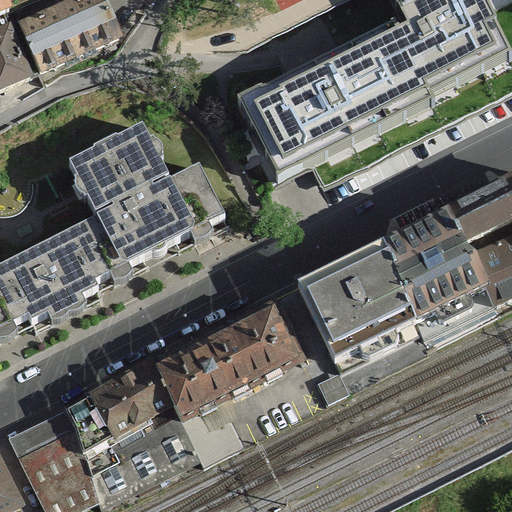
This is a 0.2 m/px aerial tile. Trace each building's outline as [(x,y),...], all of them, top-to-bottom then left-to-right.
[(0,0),(0,34),(15,28),(3,0),(0,0)] [(124,39),(107,0),(81,0),(20,26),(41,75),(124,39)] [(511,0),(390,0),(405,29),(239,109),(277,186),(311,169),(318,183),(511,89),(511,0)] [(15,28),(0,34),(0,93),(41,75),(20,26),(15,28)] [(0,345),(233,229),(205,172),(179,184),(152,128),(76,166),(104,222),(0,273),(0,345)] [(511,190),(447,224),(493,314),(511,304),(511,190)] [(447,224),(378,260),(424,349),(493,314),(447,224)] [(378,260),(296,302),(342,392),(424,349),(378,260)] [(275,308),(158,369),(174,415),(183,431),(308,370),(275,308)] [(158,369),(89,404),(114,447),(174,415),(158,369)] [(89,404),(8,443),(43,511),(90,511),(100,508),(103,511),(125,511),(204,471),(183,431),(174,415),(114,447),(89,404)] [(0,511),(23,511),(0,465),(0,511)]
